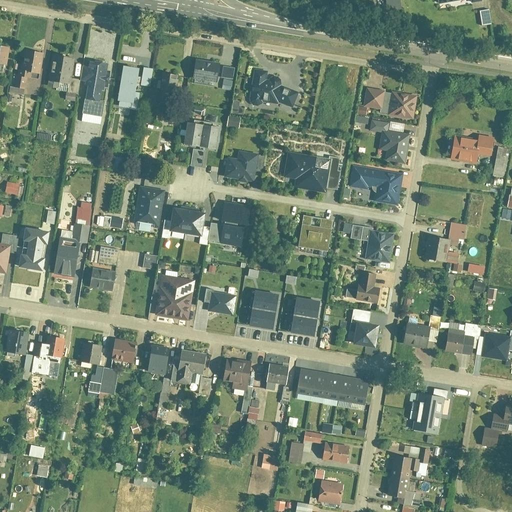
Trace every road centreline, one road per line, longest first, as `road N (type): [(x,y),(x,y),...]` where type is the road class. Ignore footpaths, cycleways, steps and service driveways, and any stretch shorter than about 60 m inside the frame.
road 1 (residential): [(433,73),(0,2)]
road 2 (residential): [(0,303),(384,366)]
road 3 (tertiary): [(436,54),(190,10)]
road 4 (residential): [(184,185),(411,220)]
road 5 (residential): [(433,73),(411,220)]
road 6 (residential): [(411,220),(384,366)]
road 7 (residential): [(384,366),(360,511)]
